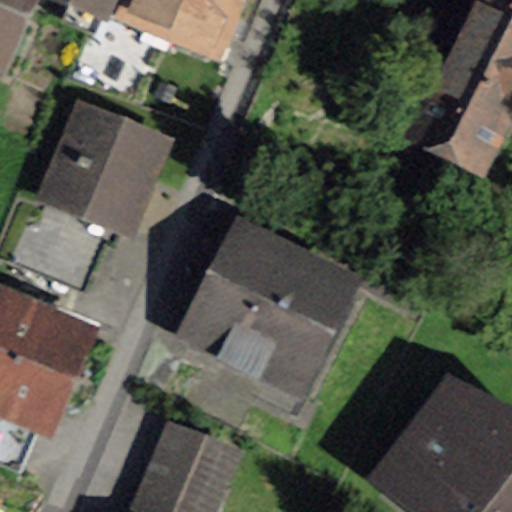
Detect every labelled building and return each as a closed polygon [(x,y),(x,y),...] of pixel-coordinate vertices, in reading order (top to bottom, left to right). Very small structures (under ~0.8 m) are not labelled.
[(0,0),(0,45),(20,0),(0,0)] [(76,0),(96,8),(98,0),(76,0)] [(98,0),(96,8),(209,57),(233,0),(98,0)] [(511,0),(488,0),(490,1),(421,137),(478,166),(511,99),(511,0)] [(49,194),(38,221),(98,246),(110,219),(127,226),(160,149),(82,116),(49,194)] [(0,259),(79,293),(98,246),(38,221),(10,210),(0,234),(0,259)] [(243,245),(192,345),(264,383),(257,397),(295,417),(354,303),(243,245)] [(0,463),(15,470),(37,417),(44,420),(82,330),(5,297),(0,309),(0,463)] [(426,511),(511,511),(511,426),(506,422),(496,435),(450,399),(386,481),(426,511)] [(208,511),(233,456),(173,430),(138,511),(208,511)]
